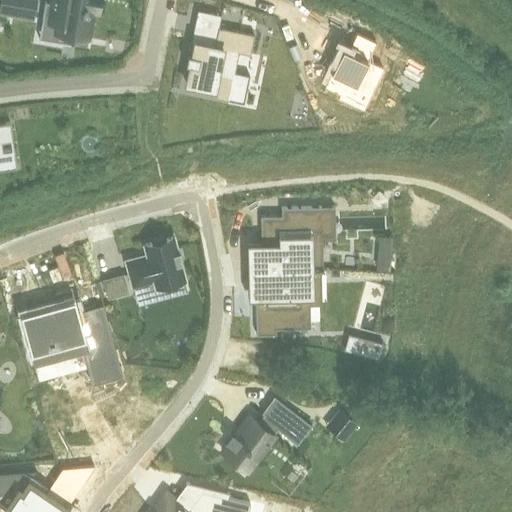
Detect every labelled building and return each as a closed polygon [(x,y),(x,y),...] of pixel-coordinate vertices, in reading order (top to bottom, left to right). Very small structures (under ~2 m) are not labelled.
[(0,10),(0,11),(15,14),(17,0),(4,0),(3,11),(0,10)] [(44,0),(40,18),(38,27),(54,31),(85,37),(88,28),(91,12),(95,13),(97,0),(50,0),(50,1),(44,0)] [(192,55),(186,83),(213,89),(211,96),(229,100),(239,52),(250,54),(254,34),(218,27),(214,46),(191,41),(188,55),(192,55)] [(376,41),(356,32),(343,59),(338,57),(324,87),(339,94),(337,97),(357,106),(365,89),(372,92),(384,67),(368,59),(376,41)] [(261,242),(246,242),(247,270),(254,270),(330,268),(330,267),(322,268),(319,268),(318,254),(312,254),(312,236),(322,236),(321,205),(281,206),(281,214),(260,215),(261,242)] [(147,255),(126,260),(133,285),(154,279),(156,286),(184,279),(179,262),(181,262),(181,261),(179,261),(176,252),(179,252),(178,251),(176,251),(172,236),(166,238),(165,237),(151,241),(151,242),(145,244),(147,255)] [(389,270),(390,252),(377,251),(376,269),(389,270)] [(254,270),(247,270),(247,298),(255,297),(256,334),(275,333),(275,328),(296,327),(295,297),(319,296),(319,269),(320,269),(330,269),(330,268),(254,270)] [(123,274),(103,280),(108,297),(127,291),(123,274)] [(31,312),(21,315),(23,323),(39,382),(87,369),(88,369),(91,382),(103,379),(103,378),(116,375),(115,374),(114,368),(102,326),(81,332),(74,305),(74,304),(73,304),(65,306),(53,309),(53,310),(45,312),(44,308),(31,312)] [(343,349),(361,353),(365,338),(347,333),(343,349)] [(228,443),(222,451),(240,465),(246,470),(257,456),(274,434),(273,433),(277,428),(297,444),(312,424),(274,395),(261,411),(263,413),(257,420),(250,415),(235,434),(231,431),(224,440),(228,443)] [(356,422),(363,412),(354,405),(347,414),(356,422)] [(339,408),(326,425),(343,438),(356,422),(347,414),(339,408)] [(56,477),(76,491),(90,470),(91,470),(94,465),(62,467),(60,469),(61,469),(56,477)] [(0,497),(0,501),(16,511),(67,511),(69,509),(28,482),(27,470),(0,472),(0,486),(5,490),(0,497)] [(157,507),(153,511),(247,511),(250,502),(228,496),(201,490),(186,510),(173,500),(164,511),(157,507)]
